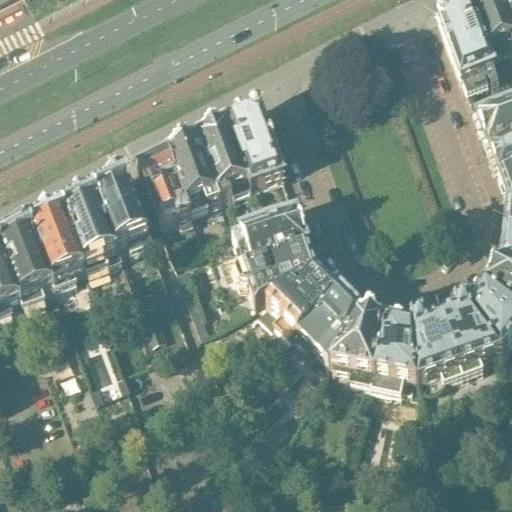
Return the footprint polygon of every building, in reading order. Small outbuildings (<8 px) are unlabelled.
[(0,0),(0,29),(31,13),(25,0),(0,0)] [(511,0),(490,0),(469,11),(491,71),(509,65),(508,63),(511,61),(511,0)] [(491,71),(469,11),(445,23),(444,25),(443,24),(440,26),(438,30),(440,34),(441,34),(440,36),(444,47),(444,48),(451,68),(452,68),(461,93),(462,92),(466,104),(473,101),(487,96),(483,84),(494,80),(491,71)] [(511,117),(508,119),(499,122),(476,130),(488,162),(489,162),(489,161),(511,152),(511,117)] [(255,121),(227,135),(247,193),(251,202),(284,189),(275,164),(261,127),(260,127),(259,122),(255,121)] [(227,135),(206,145),(197,150),(221,213),(251,202),(247,193),(227,135)] [(197,150),(168,165),(186,217),(189,225),(221,213),(197,150)] [(511,181),(511,152),(489,161),(489,162),(498,187),(511,181)] [(193,234),(189,225),(186,217),(168,165),(138,181),(160,239),(179,232),(181,238),(193,234)] [(511,213),(511,181),(498,187),(508,214),(511,213)] [(115,261),(127,257),(130,265),(152,257),(149,249),(125,187),(93,204),(115,261)] [(93,204),(61,220),(83,278),(85,282),(87,287),(108,278),(105,270),(117,265),(115,261),(93,204)] [(61,220),(29,236),(51,295),(53,300),(54,304),(76,295),(73,286),(85,282),(83,278),(61,220)] [(263,238),(252,242),(231,250),(243,281),(239,282),(235,287),(240,300),(249,303),(251,308),(256,319),(263,314),(315,284),(306,259),(307,258),(296,227),(290,228),(279,232),(263,238)] [(29,236),(0,251),(0,260),(19,312),(20,314),(22,320),(44,311),(41,304),(53,300),(51,295),(29,236)] [(231,245),(228,238),(221,241),(223,248),(231,245)] [(511,243),(506,243),(503,271),(511,275),(511,243)] [(0,260),(0,331),(11,327),(8,318),(20,314),(19,312),(0,260)] [(503,272),(485,294),(511,316),(511,275),(503,271),(503,272)] [(192,299),(184,278),(176,281),(184,303),(192,299)] [(336,305),(315,285),(315,284),(263,314),(270,320),(282,331),(274,339),(289,354),(336,305)] [(511,316),(485,294),(468,316),(502,364),(507,359),(511,363),(511,316)] [(209,344),(192,299),(184,303),(201,348),(209,344)] [(330,376),(357,325),(336,305),(289,354),(304,368),(313,360),(330,376)] [(159,314),(142,317),(149,353),(165,350),(159,314)] [(467,315),(440,325),(463,388),(482,381),(479,373),(502,364),(468,316),(468,317),(467,315)] [(385,331),(357,325),(330,376),(353,381),(351,392),(371,396),(385,331)] [(463,388),(440,325),(412,335),(413,337),(411,337),(417,400),(423,398),(425,402),(463,388)] [(417,400),(411,337),(385,331),(371,396),(370,401),(400,408),(401,402),(411,405),(412,399),(417,400)] [(215,347),(205,351),(214,374),(224,370),(215,347)] [(511,368),(511,363),(507,359),(502,364),(508,372),(511,368)] [(125,385),(117,388),(123,402),(130,399),(125,385)] [(98,396),(91,399),(96,413),(103,410),(98,396)] [(127,427),(108,434),(112,446),(132,439),(127,427)] [(90,461),(78,466),(83,478),(94,473),(90,461)]
